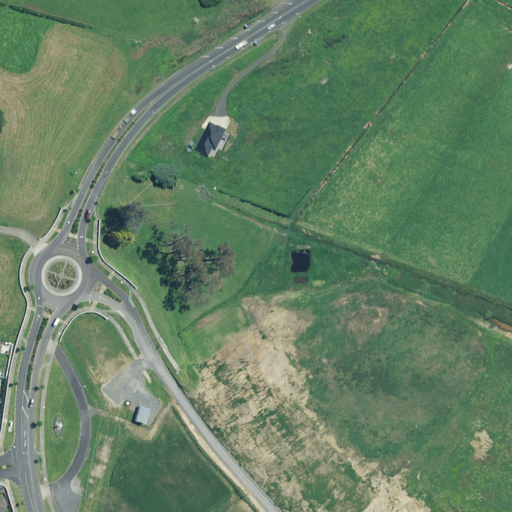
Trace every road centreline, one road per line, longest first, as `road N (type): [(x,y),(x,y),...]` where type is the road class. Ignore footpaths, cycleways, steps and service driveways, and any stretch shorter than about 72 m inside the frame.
road 1 (secondary): [(50,252),(107,147),(161,95)]
road 2 (secondary): [(161,95),(93,194),(79,258)]
road 3 (secondary): [(161,95),(307,0)]
road 4 (unknown): [(176,390),(282,511)]
road 5 (secondary): [(24,418),(19,388),(39,291)]
road 6 (secondary): [(65,301),(43,341),(24,418)]
